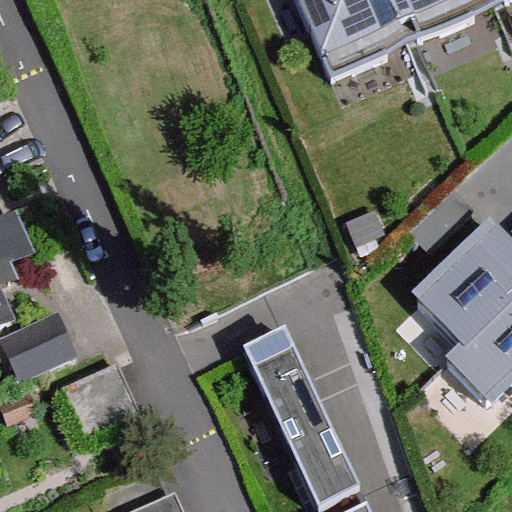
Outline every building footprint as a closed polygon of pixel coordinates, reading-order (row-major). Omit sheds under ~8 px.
[(409,29),(396,0),(296,0),(324,65),(409,29)] [(396,0),(409,29),(475,0),(396,0)] [(511,313),(511,251),(500,238),(420,313),(465,359),(511,313)] [(0,293),(15,287),(0,255),(0,333),(12,329),(0,303),(0,293)] [(245,295),(233,270),(175,297),(187,322),(245,295)] [(511,391),(511,313),(465,359),(453,372),(492,411),(511,391)] [(60,322),(4,345),(23,385),(77,361),(60,322)] [(362,511),(286,348),(244,367),(309,511),(362,511)] [(128,399),(114,371),(88,383),(62,395),(76,422),(128,399)] [(139,422),(128,399),(76,422),(84,446),(139,422)]
